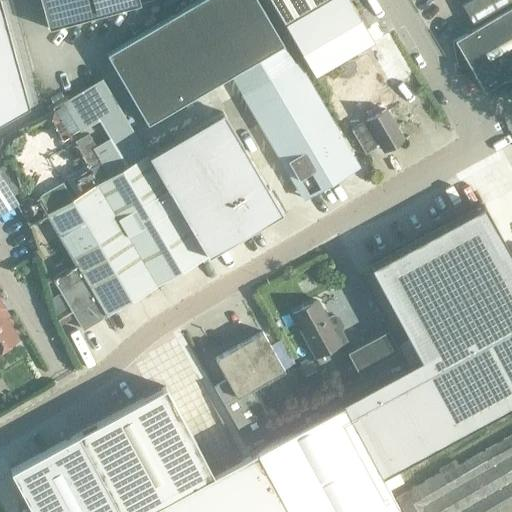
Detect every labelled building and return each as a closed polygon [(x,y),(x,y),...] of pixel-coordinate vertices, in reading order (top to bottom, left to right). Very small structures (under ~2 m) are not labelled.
[(0,0),(0,123),(29,108),(0,0)] [(40,0),(48,29),(140,4),(139,0),(40,0)] [(148,124),(232,75),(281,47),(284,45),(257,0),(199,0),(107,54),(148,124)] [(315,77),(374,42),(354,8),(348,0),(269,0),(279,17),(295,43),(295,42),(315,77)] [(475,28),(453,41),(458,71),(471,68),(485,92),(511,75),(511,0),(470,0),(461,6),(475,28)] [(399,86),(374,42),(315,77),(340,120),(399,86)] [(284,52),(281,47),(232,75),(234,80),(258,124),(302,199),(357,167),(296,63),(292,66),(284,52)] [(106,84),(88,94),(96,109),(94,110),(103,125),(106,124),(114,137),(130,128),(106,84)] [(71,96),(54,107),(70,134),(88,123),(71,96)] [(281,212),(223,111),(149,154),(150,156),(208,256),(281,212)] [(403,140),(386,111),(351,131),(365,154),(376,148),(375,146),(379,143),(384,151),(403,140)] [(89,167),(105,157),(90,130),(71,141),(87,168),(89,167)] [(107,157),(105,157),(89,167),(158,284),(205,257),(147,157),(117,174),(107,157)] [(89,167),(87,168),(42,194),(53,212),(48,215),(76,263),(52,277),(83,329),(158,284),(89,167)] [(0,213),(20,202),(0,169),(0,213)] [(39,196),(28,193),(19,199),(31,217),(40,212),(42,202),(39,196)] [(341,402),(343,405),(382,476),(511,405),(511,253),(485,204),(372,266),(422,358),(341,402)] [(317,300),(291,314),(319,364),(324,360),(321,354),(347,340),(341,329),(342,322),(338,313),(332,312),(325,316),(317,300)] [(0,302),(0,350),(17,339),(0,311),(0,307),(2,306),(0,302)] [(388,331),(347,353),(359,374),(399,353),(388,331)] [(226,376),(212,384),(243,440),(271,425),(250,388),(294,363),(280,338),(270,344),(263,332),(215,358),(226,376)] [(323,382),(316,371),(306,377),(312,388),(323,382)] [(399,506),(382,476),(343,405),(213,475),(166,387),(78,434),(78,435),(119,511),(388,511),(392,510),(399,506)] [(438,474),(395,498),(402,511),(499,511),(511,505),(511,434),(457,466),(454,461),(437,471),(438,473),(438,474)] [(32,511),(119,511),(78,435),(11,471),(13,476),(32,511)]
